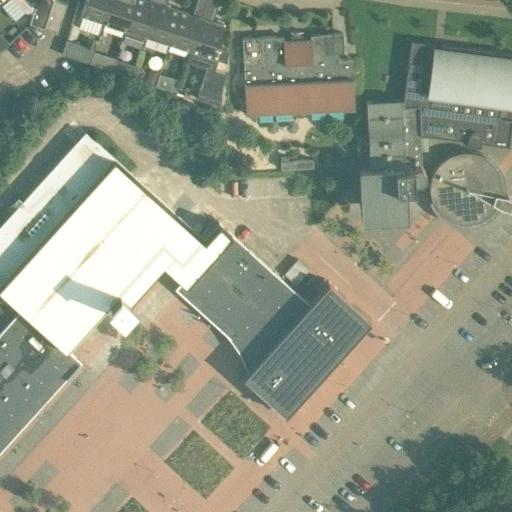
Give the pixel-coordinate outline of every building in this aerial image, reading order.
[(11,0),(21,11),(23,9),(25,11),(27,10),(24,21),(57,31),(66,3),(56,0),(11,0)] [(83,0),(79,13),(102,21),(108,0),(83,0)] [(108,0),(102,21),(124,28),(132,0),(108,0)] [(143,40),(145,35),(156,0),(132,0),(124,28),(125,28),(123,34),(143,40)] [(156,0),(145,35),(167,42),(178,9),(164,5),(165,0),(156,0)] [(178,9),(167,42),(189,49),(204,3),(204,0),(194,0),(190,13),(178,9)] [(204,0),(204,3),(189,49),(184,62),(185,63),(186,61),(205,67),(209,55),(211,56),(222,24),(210,20),(211,19),(209,15),(213,13),(217,0),(204,0)] [(85,45),(95,47),(98,33),(68,25),(65,37),(86,42),(85,45)] [(282,39),(282,35),(241,37),(244,113),(353,108),(351,58),(333,59),(332,51),(342,51),(341,32),(309,34),(309,38),(302,39),(301,30),(289,31),(289,39),(282,39)] [(409,39),(401,98),(400,106),(417,105),(419,133),(465,140),(464,141),(463,141),(463,142),(468,143),(471,144),(474,144),(479,144),(479,143),(478,143),(478,141),(484,142),(507,146),(511,118),(507,118),(509,108),(510,108),(511,103),(511,102),(511,53),(440,44),(439,49),(431,48),(432,43),(409,39)] [(88,62),(93,49),(64,40),(60,53),(88,62)] [(105,53),(101,67),(110,70),(115,56),(105,53)] [(127,63),(123,74),(132,77),(135,66),(127,63)] [(148,70),(145,81),(153,84),(157,73),(148,70)] [(404,186),(421,186),(421,183),(419,133),(417,105),(400,106),(401,98),(400,98),(365,100),(366,133),(354,133),(356,167),(356,170),(358,202),(359,218),(405,216),(405,201),(404,186)] [(0,511),(0,434),(72,355),(63,346),(148,251),(235,330),(236,332),(237,339),(238,346),(239,352),(242,358),(245,366),(248,372),(251,376),(254,379),(260,387),(259,387),(269,397),(271,394),(285,405),(291,408),(349,345),(347,344),(369,319),(363,313),(358,309),(353,306),(348,304),(342,302),(344,296),(327,280),(306,302),(278,277),(271,270),(218,222),(202,238),(84,131),(0,223),(0,290),(20,308),(0,329),(0,511)] [(488,159),(483,156),(478,153),(474,151),(469,150),(465,150),(460,150),(455,151),(451,152),(446,154),(442,156),(439,160),(435,163),(433,167),(431,171),(429,176),(428,180),(428,182),(428,185),(428,190),(429,195),(430,197),(433,203),(436,208),(440,213),(444,216),(448,219),(452,220),(457,222),(461,222),(467,222),(472,221),(477,220),(481,218),(486,215),(490,212),(493,208),(496,203),(502,207),(504,200),(506,194),(499,193),(500,187),(500,181),(498,175),(496,169),(492,164),(488,159)] [(280,160),(280,168),(312,167),(312,159),(280,160)] [(296,258),(285,270),(297,281),(308,269),(296,258)]
